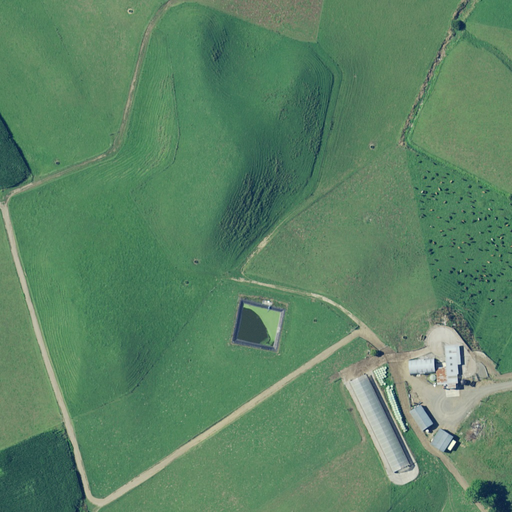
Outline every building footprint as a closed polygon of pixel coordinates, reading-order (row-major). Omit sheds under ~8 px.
[(461,364),(459,345),(445,346),(446,358),(435,359),(437,385),(444,384),(444,389),(458,388),(457,374),(458,374),(458,364),(461,364)] [(435,373),(434,360),(408,361),(409,374),(435,373)] [(367,374),(350,382),(394,473),(410,465),(367,374)] [(433,424),(420,405),(410,412),(422,431),(433,424)] [(453,437),(439,428),(430,443),(444,452),(453,437)]
